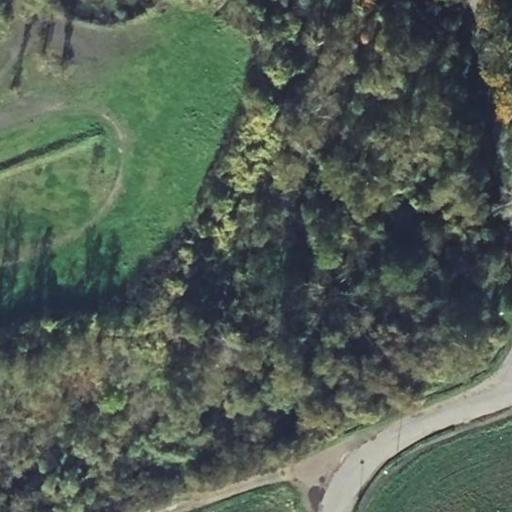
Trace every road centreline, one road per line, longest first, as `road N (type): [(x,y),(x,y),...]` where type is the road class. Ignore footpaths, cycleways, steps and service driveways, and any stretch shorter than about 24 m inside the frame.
road 1 (unclassified): [(455,0),(511,263)]
road 2 (residential): [(333,511),(341,463),(511,390)]
